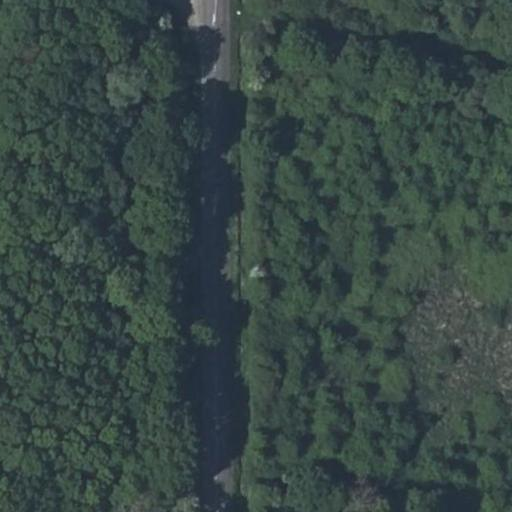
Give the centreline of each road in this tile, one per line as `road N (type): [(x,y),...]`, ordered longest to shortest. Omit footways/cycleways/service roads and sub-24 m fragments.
road 1 (tertiary): [(213,0),(215,511)]
road 2 (track): [(511,77),(213,18)]
